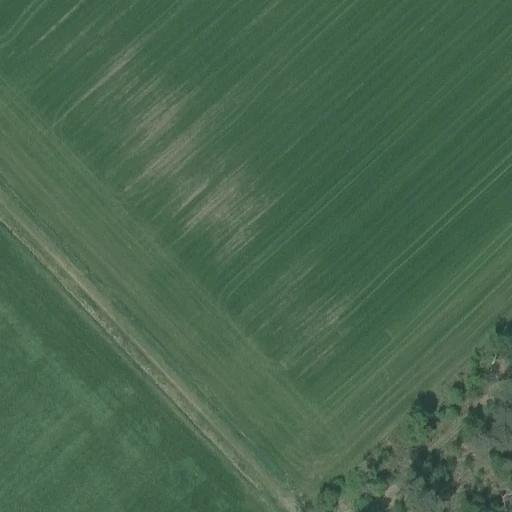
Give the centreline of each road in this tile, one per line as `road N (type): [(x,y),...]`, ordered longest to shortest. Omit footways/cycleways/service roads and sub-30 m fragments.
road 1 (track): [(0,206),(289,511)]
road 2 (track): [(511,390),(381,511)]
